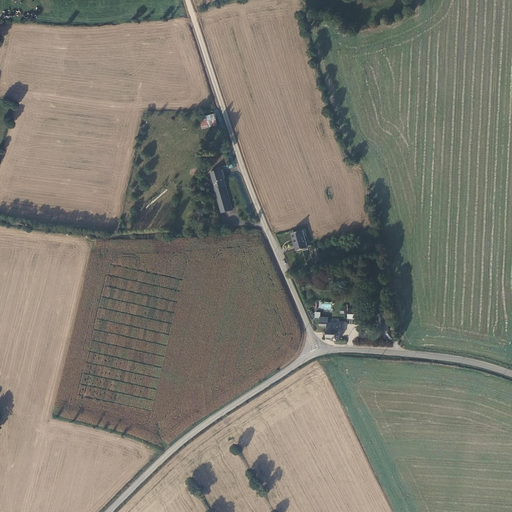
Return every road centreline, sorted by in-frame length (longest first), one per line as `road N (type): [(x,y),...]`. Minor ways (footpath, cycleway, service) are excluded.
road 1 (tertiary): [(315,353),(249,189),(187,0)]
road 2 (tertiary): [(315,353),(188,436),(109,511)]
road 3 (tertiary): [(315,353),(440,356),(511,373)]
